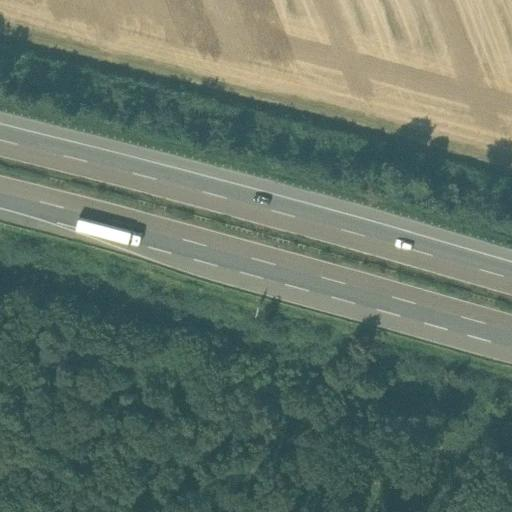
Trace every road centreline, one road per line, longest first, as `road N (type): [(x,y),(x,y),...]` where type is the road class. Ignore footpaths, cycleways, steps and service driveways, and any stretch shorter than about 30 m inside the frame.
road 1 (motorway): [(511,276),(0,137)]
road 2 (motorway): [(0,198),(511,336)]
